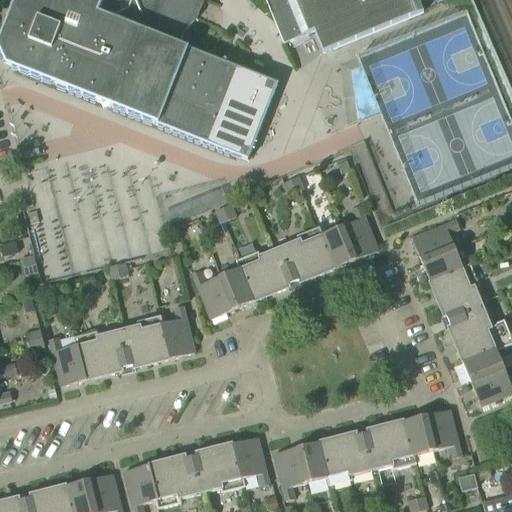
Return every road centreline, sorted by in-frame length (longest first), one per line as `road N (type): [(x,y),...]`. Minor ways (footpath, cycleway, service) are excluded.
road 1 (residential): [(276,415),(286,432),(416,398),(367,282),(252,326),(253,363)]
road 2 (residential): [(0,482),(276,415)]
road 3 (residential): [(253,363),(0,427)]
